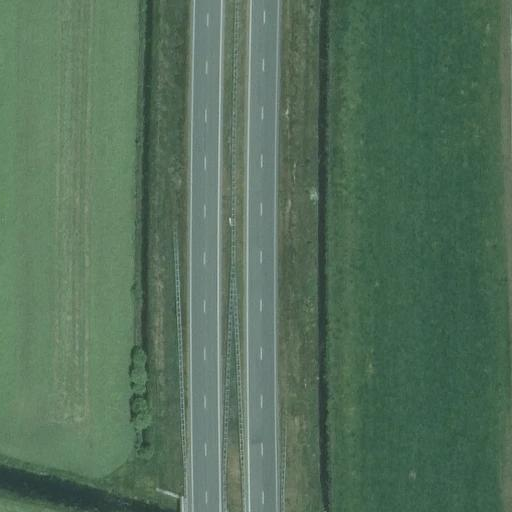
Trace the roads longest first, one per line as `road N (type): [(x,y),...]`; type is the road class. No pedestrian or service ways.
road 1 (trunk): [(262,511),(264,0)]
road 2 (trunk): [(207,0),(206,511)]
